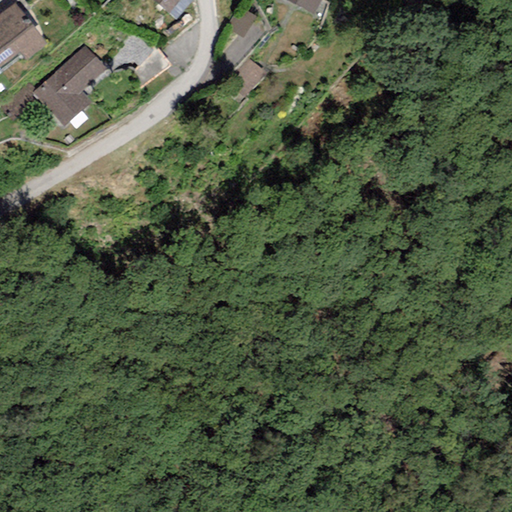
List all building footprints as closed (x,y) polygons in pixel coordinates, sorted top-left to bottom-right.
[(178,0),(155,0),(170,11),(178,0)] [(295,0),(314,9),(319,0),(295,0)] [(46,52),(14,9),(0,19),(0,75),(18,62),(24,69),(46,52)] [(249,17),(232,33),(241,42),(220,62),(253,97),(269,82),(251,63),(273,42),(249,17)] [(105,69),(85,45),(33,91),(64,126),(92,101),(81,90),(105,69)]
